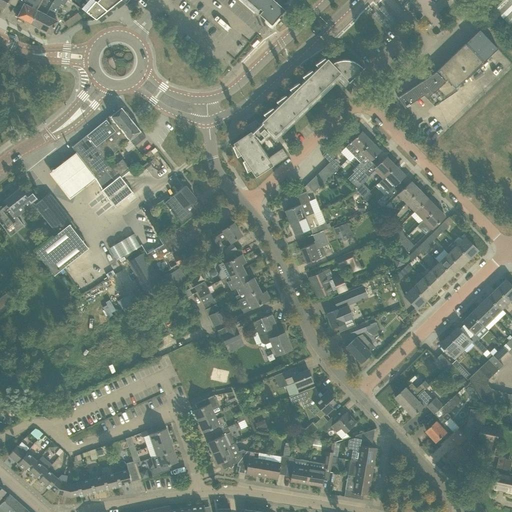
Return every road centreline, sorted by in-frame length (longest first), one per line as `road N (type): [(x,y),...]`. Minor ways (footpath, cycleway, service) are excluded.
road 1 (residential): [(506,252),(358,106),(248,207)]
road 2 (residential): [(355,511),(227,489),(80,511)]
road 3 (residential): [(357,394),(318,348),(248,207)]
road 4 (residential): [(357,394),(506,252)]
road 5 (tertiary): [(209,121),(254,98),(357,0)]
road 6 (tertiary): [(328,0),(246,79),(206,98)]
road 7 (residential): [(463,511),(357,394)]
